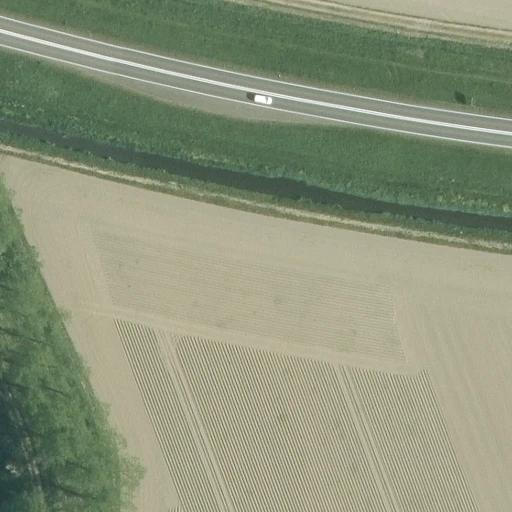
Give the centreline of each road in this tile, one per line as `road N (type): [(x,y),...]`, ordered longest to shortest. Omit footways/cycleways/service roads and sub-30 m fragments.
road 1 (trunk): [(0,31),(381,115),(511,135)]
road 2 (track): [(511,54),(211,0)]
road 3 (track): [(38,511),(29,435),(0,374)]
